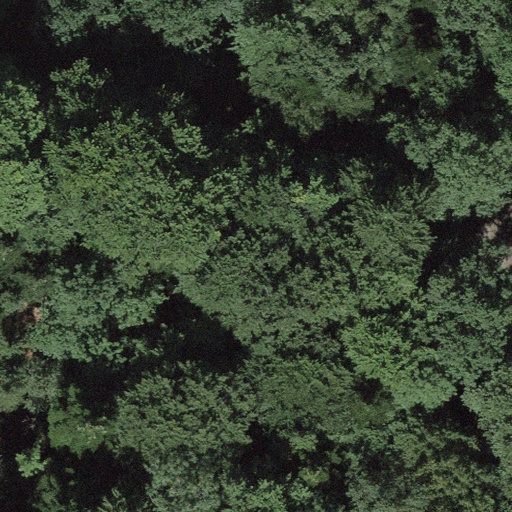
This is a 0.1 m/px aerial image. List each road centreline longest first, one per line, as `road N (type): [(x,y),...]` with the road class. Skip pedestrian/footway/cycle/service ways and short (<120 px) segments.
road 1 (track): [(511,214),(0,71)]
road 2 (track): [(511,297),(377,511)]
